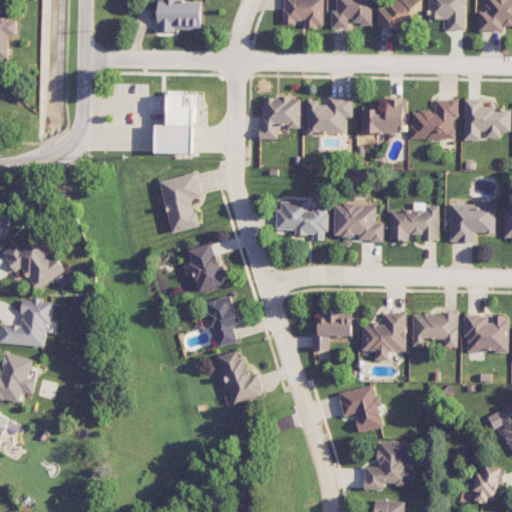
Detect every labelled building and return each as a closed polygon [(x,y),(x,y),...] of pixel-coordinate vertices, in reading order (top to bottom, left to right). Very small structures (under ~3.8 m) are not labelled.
[(158,30),(202,31),(202,1),(159,0),(158,30)] [(325,26),(324,0),(284,0),(285,22),(305,22),(305,26),(325,26)] [(372,0),(336,0),(337,11),(332,11),(332,28),(350,28),(350,23),(372,24),(372,0)] [(422,0),(409,0),(378,0),(378,28),(411,28),(411,23),(422,23),(422,0)] [(429,0),(429,18),(448,19),(448,30),(465,30),(466,0),(429,0)] [(480,10),(480,31),(503,31),(503,25),(511,24),(511,0),(487,0),(488,10),(480,10)] [(0,57),(9,58),(9,35),(17,35),(17,17),(0,16),(0,57)] [(157,150),(194,151),(196,121),(201,121),(202,92),(189,92),(189,89),(170,89),(169,122),(157,122),(157,150)] [(301,128),(301,97),(262,97),(262,139),(279,139),(279,128),(301,128)] [(309,100),(308,132),(346,133),(346,117),(353,117),(354,97),(329,97),(329,104),(319,104),(319,100),(309,100)] [(363,132),(403,133),(404,99),(380,98),(380,109),(363,108),(363,132)] [(464,139),(483,140),(483,137),(501,137),(501,131),(511,132),(511,110),(496,110),(496,106),(484,106),(484,99),(465,98),(464,139)] [(413,138),(454,138),(455,117),(458,117),(459,99),(436,99),(436,111),(413,111),(413,138)] [(161,180),(172,232),(200,226),(194,198),(203,196),(197,172),(161,180)] [(278,229),(296,229),(296,234),(314,234),(314,240),(325,240),(325,232),(329,232),(329,205),(314,205),(314,210),(308,210),(308,200),(282,200),(282,209),(278,209),(278,229)] [(450,242),(475,242),(475,232),(496,233),(496,204),(451,203),(450,242)] [(335,235),(360,236),(360,241),(384,241),(385,222),(377,222),(377,205),(336,204),(335,235)] [(391,210),(390,240),(410,240),(410,234),(422,235),(421,240),(439,240),(440,206),(428,205),(428,210),(391,210)] [(0,236),(5,238),(10,211),(0,209),(0,236)] [(3,251),(16,272),(23,268),(36,290),(67,271),(59,257),(52,260),(39,237),(21,247),(18,242),(3,251)] [(200,292),(227,285),(215,241),(188,249),(200,292)] [(207,302),(219,347),(239,341),(235,326),(242,324),(233,295),(207,302)] [(0,343),(46,346),(47,332),(52,332),(54,300),(23,298),(21,325),(2,323),(0,343)] [(407,351),(408,312),(385,312),(384,324),(363,323),(362,350),(377,351),(377,359),(390,359),(390,350),(407,351)] [(459,313),(413,312),(413,346),(427,347),(428,338),(445,338),(445,347),(458,347),(459,313)] [(313,350),(330,350),(330,335),(353,336),(354,314),(320,313),(319,335),(313,335),(313,350)] [(468,351),(484,352),(484,351),(509,351),(510,316),(491,316),(491,315),(465,314),(465,337),(469,337),(468,351)] [(221,355),(234,404),(265,395),(259,373),(250,376),(242,349),(221,355)] [(34,359),(7,352),(1,375),(0,374),(0,398),(21,403),(24,390),(34,393),(37,379),(30,378),(34,359)] [(384,426),(375,384),(339,392),(345,416),(356,413),(360,432),(384,426)] [(511,449),(511,404),(488,415),(494,429),(501,426),(511,449)] [(21,423),(0,413),(0,441),(6,428),(17,433),(21,423)] [(365,489),(384,489),(384,484),(406,484),(406,479),(414,479),(414,468),(407,468),(407,441),(379,441),(379,466),(365,466),(365,489)] [(507,469),(486,464),(484,474),(479,472),(474,498),(495,502),(499,485),(504,486),(507,469)] [(404,511),(405,501),(375,500),(374,511),(404,511)]
